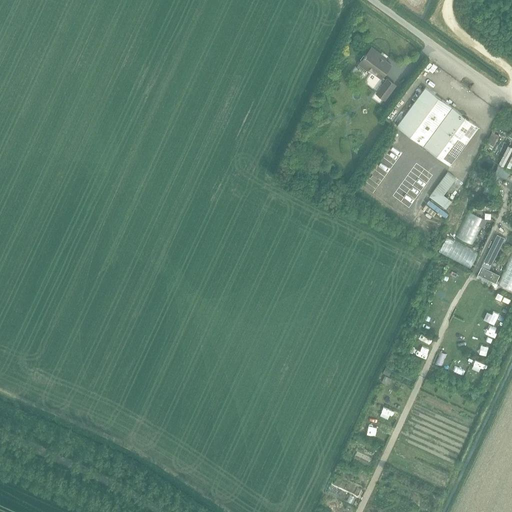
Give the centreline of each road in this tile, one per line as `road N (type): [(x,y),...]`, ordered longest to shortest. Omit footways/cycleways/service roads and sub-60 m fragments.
road 1 (unclassified): [(159,511),(0,432)]
road 2 (unclassified): [(511,101),(374,0)]
